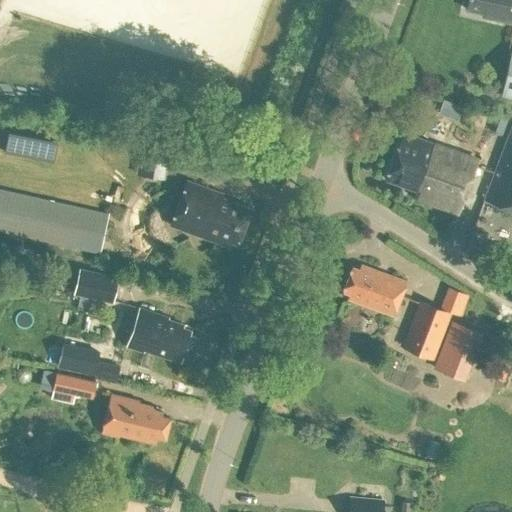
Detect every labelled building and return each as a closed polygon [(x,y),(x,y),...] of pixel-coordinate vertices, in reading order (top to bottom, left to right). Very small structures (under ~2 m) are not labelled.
[(511,0),(467,0),(465,8),(482,12),(481,15),(511,21),(511,0)] [(511,49),(509,49),(499,96),(511,98),(511,49)] [(511,124),(484,199),(511,210),(511,124)] [(5,154),(31,159),(51,163),(55,140),(9,131),(5,154)] [(478,162),(403,133),(385,178),(417,190),(414,197),(458,214),(478,162)] [(141,146),(138,170),(167,173),(169,149),(141,146)] [(223,194),(188,181),(172,224),(230,246),(232,240),(240,243),(253,208),(222,197),(223,194)] [(0,187),(0,228),(31,235),(100,250),(108,211),(31,194),(0,187)] [(407,279),(361,262),(359,267),(352,265),(343,291),(349,293),(347,296),(394,314),(407,279)] [(70,285),(74,271),(55,266),(51,280),(70,285)] [(77,268),(70,294),(112,302),(117,277),(77,268)] [(418,300),(401,347),(432,359),(449,312),(418,300)] [(170,316),(164,314),(152,310),(142,307),(129,345),(144,350),(146,346),(184,360),(186,355),(192,357),(199,336),(191,334),(192,332),(184,330),(181,325),(168,321),(170,316)] [(452,375),(465,381),(483,333),(451,320),(436,360),(455,368),(452,375)] [(63,342),(57,367),(94,375),(95,370),(99,350),(87,347),(86,347),(69,343),(63,342)] [(511,405),(511,357),(491,394),(511,405)] [(42,370),(39,387),(53,390),(57,373),(42,370)] [(72,403),(74,394),(93,398),(96,383),(57,375),(52,399),(72,403)] [(151,405),(140,403),(140,402),(112,395),(104,433),(120,437),(121,436),(156,444),(157,437),(166,439),(171,415),(154,411),(151,405)] [(347,511),(382,511),(383,499),(349,496),(347,511)]
